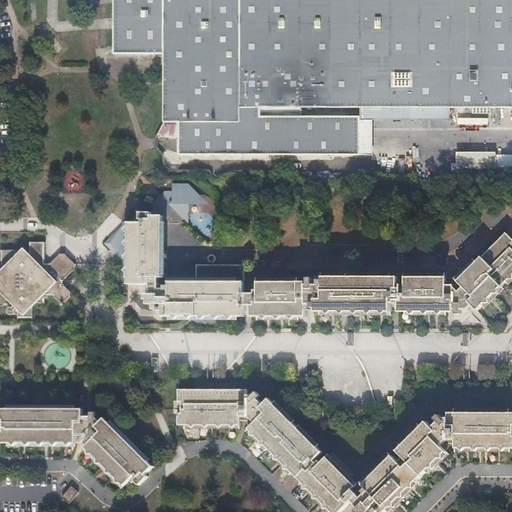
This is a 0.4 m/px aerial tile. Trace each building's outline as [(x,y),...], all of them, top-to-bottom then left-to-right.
[(511,0),(106,0),(107,47),(107,53),(135,56),(164,57),(164,65),(164,122),(241,122),(241,107),(399,107),(511,107),(511,0)] [(511,168),(511,152),(456,152),(457,169),(511,168)] [(128,277),(128,284),(148,284),(148,287),(154,286),(154,289),(160,289),(161,290),(165,289),(165,296),(154,296),(154,293),(141,293),(141,299),(143,299),(143,304),(150,304),(149,309),(153,309),(153,310),(159,310),(159,315),(170,315),(173,319),(176,315),(184,315),(187,319),(190,315),(197,316),(201,318),(202,314),(211,315),(214,318),(217,315),(224,315),(227,318),(231,315),(241,316),(240,281),(165,280),(165,285),(160,285),(160,288),(156,288),(156,277),(158,277),(162,277),(162,220),(165,220),(170,220),(170,223),(179,223),(188,214),(188,195),(184,189),(183,189),(173,189),(173,191),(163,191),(151,203),(151,212),(139,212),(139,222),(123,223),(123,225),(110,238),(105,243),(115,254),(115,263),(123,263),(127,263),(128,277)] [(511,238),(507,233),(491,247),(511,267),(511,238)] [(43,264),(43,242),(29,242),(29,253),(24,251),(24,249),(22,249),(23,251),(20,251),(19,254),(16,254),(16,250),(1,250),(1,264),(0,265),(0,270),(0,269),(0,305),(2,305),(4,304),(6,303),(10,305),(8,309),(7,311),(8,313),(9,314),(10,315),(12,314),(14,313),(17,309),(17,317),(32,317),(32,303),(42,302),(43,300),(47,297),(47,294),(53,294),(54,296),(59,302),(64,302),(70,297),(69,291),(62,285),(62,279),(64,278),(75,268),(74,264),(64,254),(60,254),(48,264),(43,264)] [(505,280),(507,282),(509,284),(511,281),(511,267),(491,247),(482,257),(505,280)] [(387,311),(391,311),(391,303),(398,303),(398,311),(405,311),(409,311),(412,314),(415,311),(423,311),(426,315),(429,312),(437,311),(439,314),(443,311),(446,311),(446,308),(453,308),(453,310),(455,310),(455,314),(460,314),(460,310),(467,309),(472,305),(477,310),(482,305),(485,303),(489,303),(489,299),(494,294),(499,293),(499,289),(502,286),(507,282),(505,280),(482,257),(477,261),(457,281),(459,283),(454,287),(446,287),(446,277),(405,277),(405,286),(405,296),(401,296),(401,288),(398,288),(397,277),(391,277),(351,277),(351,311),(355,311),(358,314),(361,311),(368,311),(371,314),(374,311),(381,311),(384,314),(387,311)] [(455,279),(457,281),(477,261),(474,259),(455,279)] [(327,311),(322,311),(322,315),(360,315),(391,315),(391,311),(387,311),(384,314),(381,311),(374,311),(371,314),(368,311),(361,311),(358,314),(355,311),(351,311),(351,277),(391,277),(392,272),(323,272),(323,277),(337,277),(337,311),(332,311),(330,314),(327,311)] [(251,305),(251,316),(259,316),(262,316),(265,319),(268,316),(276,316),(280,319),(282,316),(289,316),(292,319),(295,316),(298,316),(298,313),(305,313),(306,304),(311,304),(312,308),(316,308),(316,311),(322,311),(327,311),(330,314),(332,311),(337,311),(337,277),(323,277),(322,279),(318,279),(318,285),(316,285),(313,285),(313,278),(308,278),(308,285),(306,285),(306,290),(299,290),(299,282),(258,282),(258,291),(258,301),(254,301),(254,293),(251,293),(251,305)] [(485,303),(482,305),(486,308),(491,302),(505,289),(502,286),(499,289),(499,293),(494,294),(489,299),(489,303),(485,303)] [(171,333),(127,333),(127,347),(127,370),(221,371),(318,371),(318,409),(404,409),(405,371),(479,371),(511,371),(511,333),(490,333),(358,333),(282,333),(251,333),(171,333)] [(179,424),(186,424),(189,424),(192,428),(194,426),(195,424),(203,424),(206,428),(209,424),(216,425),(220,428),(222,425),(230,425),(233,428),(236,425),(240,425),(240,417),(248,417),(254,423),(248,428),(252,432),(252,436),(256,436),(262,441),(261,446),(266,445),(269,448),(273,453),(277,456),(277,460),(281,460),(284,462),(308,437),(299,427),(294,422),(274,403),(270,407),(265,403),(263,404),(257,399),(260,395),(256,392),(253,395),(247,395),(247,390),(192,389),(179,390),(179,401),(175,401),(175,413),(179,413),(179,424)] [(277,400),(274,403),(294,422),(296,420),(277,400)] [(75,409),(7,408),(0,408),(0,419),(0,431),(0,442),(8,442),(11,443),(14,446),(18,442),(25,442),(28,446),(31,442),(38,442),(42,446),(44,443),(52,443),(55,446),(58,443),(65,443),(69,446),(71,443),(75,443),(76,435),(84,435),(91,441),(86,447),(89,449),(89,454),(93,454),(98,458),(98,464),(103,464),(108,469),(108,473),(113,473),(117,478),(117,483),(122,482),(124,485),(129,480),(136,473),(138,475),(134,479),(139,484),(147,476),(145,473),(153,466),(148,461),(124,437),(110,423),(105,418),(101,422),(97,418),(97,412),(92,412),(92,416),(83,416),(83,409),(75,409)] [(322,451),(317,446),(312,451),(292,472),(303,482),(306,485),(305,489),(310,489),(315,494),(315,499),(319,498),(325,504),(325,509),(329,508),(332,511),(340,511),(352,500),(359,507),(355,510),(357,511),(374,511),(378,509),(380,511),(386,511),(387,511),(391,507),(394,507),(395,503),(400,497),(404,498),(405,494),(410,488),(415,488),(415,484),(417,481),(427,472),(430,469),(434,469),(435,465),(440,459),(444,460),(444,456),(447,452),(442,446),(448,439),(455,439),(455,447),(460,447),(463,451),(465,448),(487,448),(490,451),(493,448),(501,448),(504,451),(506,448),(510,448),(511,447),(511,412),(449,412),(449,418),(442,418),(439,415),(436,418),(440,422),(433,428),(431,426),(426,431),(422,427),(397,451),(403,457),(398,462),(392,456),(375,474),(364,485),(367,488),(364,491),(366,494),(363,497),(355,488),(357,485),(347,475),(328,456),(321,462),(313,470),(310,467),(315,462),(313,460),(322,451)] [(112,420),(110,423),(124,437),(148,461),(150,458),(123,431),(112,420)] [(426,431),(431,426),(427,422),(422,427),(426,431)] [(397,451),(422,427),(420,424),(395,449),(397,451)] [(301,425),(299,427),(308,437),(284,462),(281,460),(277,460),(277,456),(273,453),(270,456),(290,474),(292,472),(312,451),(317,446),(320,444),(301,425)] [(252,432),(248,428),(245,431),(266,451),(269,448),(266,445),(261,446),(262,441),(256,436),(252,436),(252,432)] [(89,449),(86,447),(82,450),(96,463),(121,488),(124,485),(122,482),(117,483),(117,478),(113,473),(108,473),(108,469),(103,464),(98,464),(98,458),(93,454),(89,454),(89,449)] [(430,469),(427,472),(430,474),(450,454),(447,452),(444,456),(444,460),(440,459),(435,465),(434,469),(430,469)] [(375,474),(392,456),(390,453),(361,482),(364,485),(375,474)] [(347,475),(357,485),(360,483),(330,454),(328,456),(347,475)] [(318,460),(315,462),(310,467),(313,470),(321,462),(318,460)] [(136,473),(129,480),(131,481),(134,479),(138,475),(136,473)] [(391,507),(387,511),(388,511),(391,511),(405,498),(420,484),(417,481),(415,484),(415,488),(410,488),(405,494),(404,498),(400,497),(395,503),(394,507),(391,507)] [(306,485),(303,482),(300,485),(319,505),(327,511),(330,511),(332,511),(329,508),(325,509),(325,504),(319,498),(315,499),(315,494),(310,489),(305,489),(306,485)] [(70,487),(61,497),(69,503),(77,493),(70,487)]
